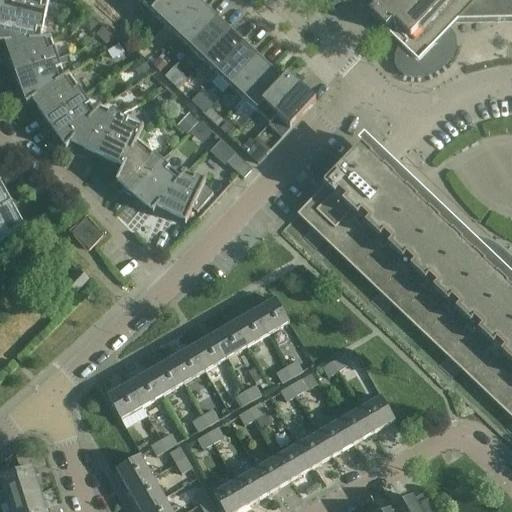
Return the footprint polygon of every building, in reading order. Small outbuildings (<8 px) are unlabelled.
[(0,0),(0,13),(44,22),(48,3),(49,2),(45,0),(0,0)] [(100,0),(82,0),(92,9),(101,0),(100,0)] [(164,0),(135,0),(151,15),(164,0)] [(189,0),(164,0),(151,15),(164,27),(189,0)] [(177,39),(205,10),(194,0),(189,0),(164,27),(177,39)] [(511,0),(384,0),(369,16),(385,31),(386,31),(386,30),(393,24),(395,25),(394,26),(396,27),(411,41),(409,44),(404,51),(402,54),(400,58),(400,62),(401,66),(403,70),(407,72),(411,74),(415,74),(419,74),(427,72),(434,68),(440,63),(446,57),(448,53),(449,49),(450,45),(450,41),(448,37),(441,30),(452,19),(454,20),(511,19),(511,0)] [(110,9),(101,18),(113,29),(122,20),(110,9)] [(190,52),(218,22),(205,10),(177,39),(190,52)] [(41,41),(44,22),(0,13),(0,46),(4,46),(4,45),(41,42),(41,41)] [(90,19),(82,26),(90,34),(97,26),(90,19)] [(203,64),(231,35),(218,22),(190,52),(203,64)] [(216,76),(244,47),(231,35),(203,64),(216,76)] [(14,76),(58,60),(52,42),(51,41),(41,41),(41,42),(4,45),(4,46),(9,59),(8,59),(14,76)] [(138,41),(132,48),(138,55),(145,48),(138,41)] [(109,52),(113,58),(122,52),(119,46),(109,52)] [(230,89),(257,59),(244,47),(216,76),(230,89)] [(158,59),(152,66),(160,74),(167,67),(159,60),(158,59)] [(243,101),(270,72),(257,59),(230,89),(243,101)] [(58,60),(14,76),(20,93),(21,93),(26,105),(26,106),(27,107),(33,103),(32,102),(65,80),(64,79),(58,60)] [(142,60),(131,67),(139,79),(150,71),(142,60)] [(270,72),(243,101),(256,113),(283,84),(283,83),(270,72)] [(46,125),(84,98),(69,76),(64,79),(65,80),(32,102),(33,103),(37,109),(35,110),(46,125)] [(276,118),(302,91),(288,78),(283,83),(283,84),(256,113),(270,126),(276,119),(276,118)] [(276,118),(276,119),(289,131),(315,104),(302,91),(276,118)] [(84,98),(46,125),(56,140),(57,139),(65,150),(66,151),(71,145),(70,145),(96,115),(95,114),(84,98)] [(99,160),(119,118),(101,109),(100,108),(95,114),(96,115),(70,145),(71,145),(83,151),(83,152),(99,160)] [(210,110),(205,116),(217,128),(222,122),(210,110)] [(189,117),(179,128),(187,136),(198,125),(189,117)] [(119,118),(99,160),(115,168),(116,166),(123,169),(124,170),(137,142),(144,129),(119,118)] [(220,131),(227,137),(234,130),(227,124),(220,131)] [(257,166),(266,156),(250,141),(241,150),(257,166)] [(161,163),(137,142),(124,170),(123,169),(116,184),(117,185),(118,185),(123,189),(122,190),(131,199),(161,163)] [(371,158),(360,147),(323,187),(324,188),(297,217),(466,378),(511,421),(511,268),(500,257),(490,250),(479,246),(474,245),(461,244),(461,242),(392,178),(391,179),(385,174),(384,174),(369,160),(371,158)] [(243,181),(252,171),(235,156),(227,165),(243,181)] [(161,163),(131,199),(145,210),(146,209),(152,214),(181,180),(181,179),(161,163)] [(181,180),(152,214),(153,215),(156,212),(185,226),(192,211),(197,215),(213,196),(203,188),(205,183),(187,175),(186,174),(181,179),(181,180)] [(0,213),(13,206),(1,184),(0,185),(0,213)] [(0,249),(25,228),(13,206),(0,213),(0,249)] [(85,221),(72,236),(90,252),(103,238),(85,221)] [(13,259),(29,243),(22,236),(6,251),(13,259)] [(66,285),(75,295),(87,282),(78,273),(71,280),(66,285)] [(267,338),(289,326),(275,301),(253,314),(267,338)] [(232,326),(246,350),(267,338),(253,314),(232,326)] [(211,338),(226,362),(246,350),(232,326),(211,338)] [(190,350),(205,374),(226,362),(211,338),(190,350)] [(170,362),(184,386),(205,374),(190,350),(170,362)] [(246,355),(240,359),(244,367),(255,385),(263,381),(257,372),(256,372),(246,355)] [(332,364),(338,375),(348,368),(343,358),(332,364)] [(149,374),(163,398),(184,386),(170,362),(149,374)] [(286,370),(292,381),(302,374),(296,364),(286,370)] [(322,370),(328,380),(338,375),(332,364),(322,370)] [(275,376),(281,387),(292,381),(286,370),(275,376)] [(128,386),(142,410),(163,398),(149,374),(128,386)] [(317,387),(311,376),(290,388),(296,399),(317,387)] [(142,410),(128,386),(106,398),(120,423),(142,410)] [(244,394),(250,405),(261,398),(255,388),(244,394)] [(296,399),(290,388),(279,394),(285,405),(296,399)] [(244,394),(234,400),(239,411),(250,405),(244,394)] [(380,399),(359,411),(373,436),(395,424),(380,399)] [(259,406),(248,412),(255,423),(256,422),(262,433),(272,427),(266,416),(265,417),(259,406)] [(373,436),(359,411),(338,423),(352,448),(373,436)] [(202,418),(208,429),(218,423),(212,412),(202,418)] [(238,418),(244,429),(255,423),(248,412),(238,418)] [(191,425),(197,435),(208,429),(202,418),(191,425)] [(352,448),(338,423),(325,431),(321,423),(313,428),(317,435),(331,460),(352,448)] [(207,436),(213,447),(224,441),(218,430),(207,436)] [(317,435),(297,447),(296,447),(311,472),(331,460),(317,435)] [(171,436),(160,442),(166,453),(177,447),(171,436)] [(196,442),(202,453),(213,447),(207,436),(196,442)] [(166,453),(160,442),(150,449),(155,459),(166,453)] [(311,472),(296,447),(276,459),(290,484),(311,472)] [(180,450),(169,456),(175,467),(186,460),(180,450)] [(128,494),(153,479),(140,458),(115,472),(128,494)] [(290,484),(276,459),(255,471),(269,496),(290,484)] [(186,460),(175,467),(181,477),(192,471),(186,460)] [(5,505),(40,494),(32,470),(0,480),(0,494),(2,494),(5,505)] [(269,496),(255,471),(234,483),(248,508),(269,496)] [(138,511),(144,511),(165,500),(153,479),(128,494),(138,511)] [(241,511),(248,508),(234,483),(213,496),(221,511),(241,511)] [(203,491),(193,497),(199,508),(210,502),(203,491)] [(45,511),(40,494),(5,505),(7,511),(45,511)] [(391,511),(419,511),(413,499),(391,511)] [(171,511),(165,500),(144,511),(171,511)] [(215,511),(210,502),(199,508),(201,511),(215,511)]
